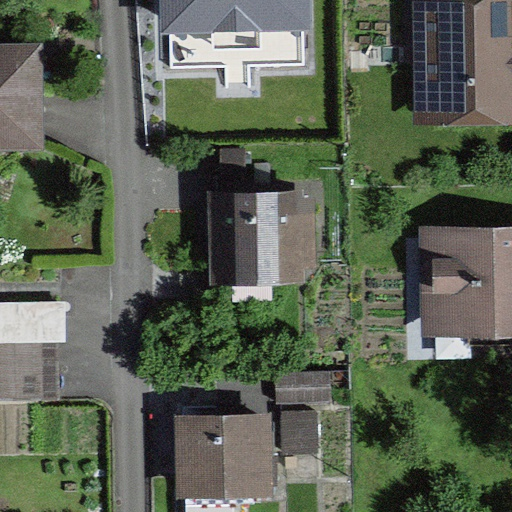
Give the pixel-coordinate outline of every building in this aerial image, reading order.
[(301,0),(161,0),(162,25),(302,20),(301,0)] [(511,0),(411,0),(414,123),(511,121),(511,0)] [(34,53),(0,53),(0,153),(34,153),(34,53)] [(305,198),(200,198),(200,281),(305,281),(305,198)] [(511,232),(416,234),(417,340),(511,339),(511,232)] [(64,303),(0,303),(0,394),(44,395),(44,345),(64,345),(64,303)] [(325,374),(274,377),(275,402),(326,400),(325,374)] [(318,411),(281,411),(282,455),(319,455),(318,411)] [(271,412),(174,415),(176,498),(273,496),(271,412)]
